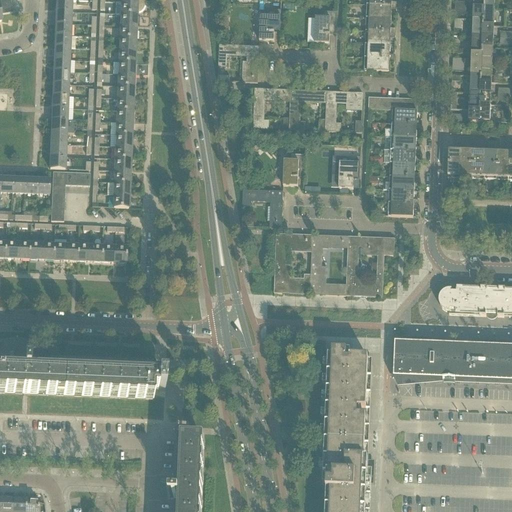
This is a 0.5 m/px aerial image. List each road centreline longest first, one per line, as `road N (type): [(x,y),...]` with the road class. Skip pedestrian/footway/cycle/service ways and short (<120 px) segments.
road 1 (secondary): [(225,269),(181,0)]
road 2 (secondary): [(272,511),(241,328)]
road 3 (secondary): [(226,334),(255,511)]
road 4 (residential): [(334,83),(263,80),(265,52),(336,56)]
road 5 (residential): [(359,228),(292,224),(292,201),(359,204)]
road 6 (tertiary): [(145,326),(0,320)]
road 7 (unclassified): [(150,511),(150,489),(53,485)]
